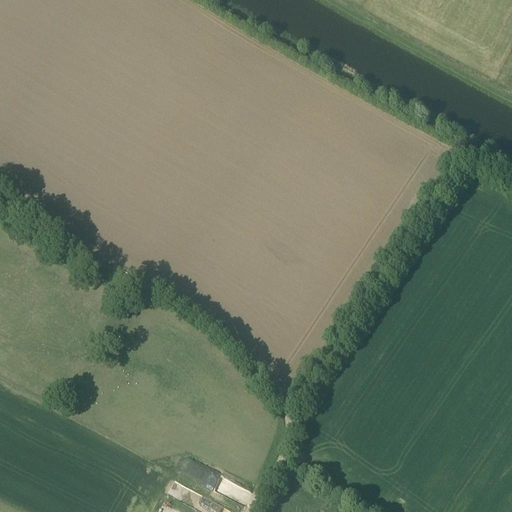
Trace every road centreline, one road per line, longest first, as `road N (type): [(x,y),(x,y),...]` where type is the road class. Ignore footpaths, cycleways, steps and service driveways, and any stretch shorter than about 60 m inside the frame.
road 1 (unclassified): [(251,511),(287,442),(279,401),(214,327),(117,274)]
road 2 (track): [(319,0),(511,103)]
road 3 (track): [(117,274),(0,190)]
